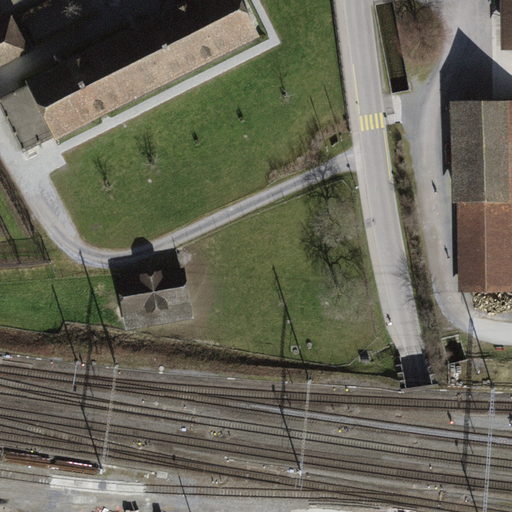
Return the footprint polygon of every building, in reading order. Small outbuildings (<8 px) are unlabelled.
[(197,0),(0,101),(0,103),(26,154),(258,34),(240,0),(197,0)] [(0,21),(0,64),(28,50),(10,16),(0,21)] [(511,96),(455,96),(454,199),(461,199),(460,287),(511,287),(511,96)] [(187,269),(120,282),(129,332),(196,320),(187,269)] [(299,503),(298,511),(399,511),(299,503)]
